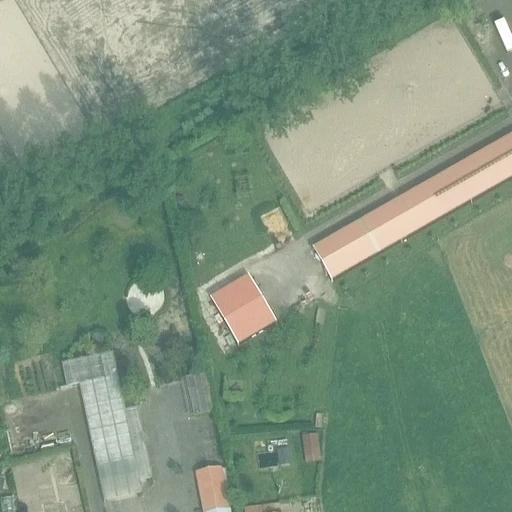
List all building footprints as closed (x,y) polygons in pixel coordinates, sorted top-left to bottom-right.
[(331,282),(511,178),(511,137),(313,251),(331,282)] [(249,278),(210,300),(238,347),(276,324),(249,278)] [(110,354),(62,365),(67,389),(79,386),(96,468),(133,460),(110,354)] [(316,436),(302,438),(305,457),(319,454),(316,436)] [(61,456),(56,464),(64,470),(70,462),(61,456)] [(204,511),(226,511),(228,511),(221,469),(197,473),(204,511)] [(312,493),(303,494),(306,511),(309,511),(316,511),(312,493)]
